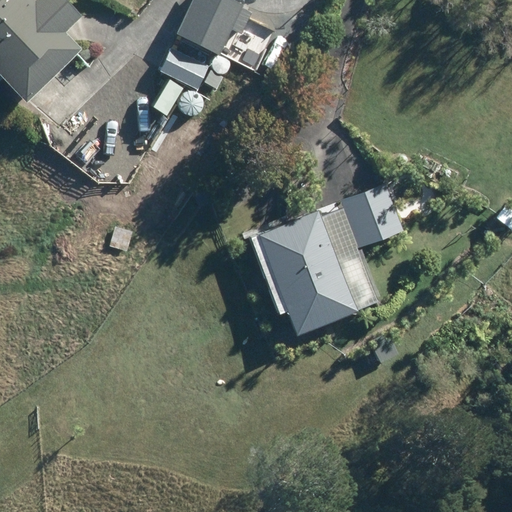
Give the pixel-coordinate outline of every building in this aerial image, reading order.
[(0,0),(0,72),(29,102),(84,49),(68,32),(85,15),(69,0),(0,0)] [(246,3),(239,0),(194,0),(179,34),(223,54),(246,3)] [(173,49),(162,71),(198,89),(210,66),(173,49)] [(224,75),(212,69),(205,82),(217,89),(224,75)] [(405,232),(386,183),(341,201),(360,249),(405,232)] [(498,217),(511,228),(511,207),(509,205),(498,217)] [(362,312),(322,210),(263,234),(254,237),(284,314),(293,310),(303,336),(362,312)] [(139,223),(114,216),(107,245),(131,252),(139,223)] [(389,326),(361,337),(369,359),(397,349),(389,326)]
